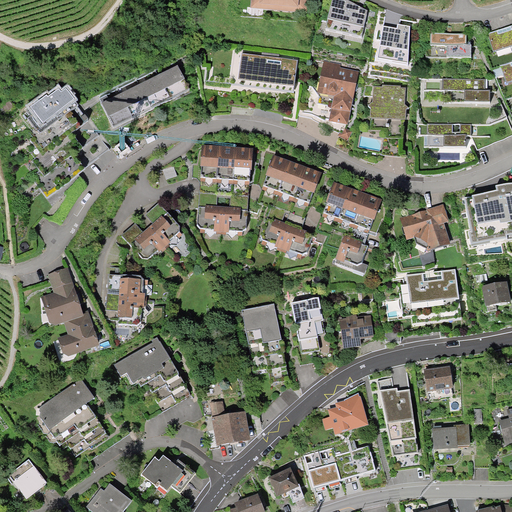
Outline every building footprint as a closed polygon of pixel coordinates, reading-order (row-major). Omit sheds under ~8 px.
[(248,0),(248,9),(304,14),(304,0),(248,0)] [(368,13),(344,0),(333,0),(326,30),(362,38),(368,13)] [(511,45),(511,26),(488,34),(493,51),(511,45)] [(397,31),(383,29),(378,61),(408,66),(410,30),(398,27),(398,30),(397,31)] [(465,44),(465,32),(421,32),(421,44),(425,44),(425,56),(472,56),(472,44),(465,44)] [(236,84),(294,92),(298,59),(240,52),(236,84)] [(353,100),(359,72),(341,68),(341,64),(325,60),(318,93),(334,96),(353,100)] [(511,61),(501,65),(507,83),(511,81),(511,61)] [(190,89),(178,65),(168,70),(148,79),(129,88),(110,97),(101,102),(113,126),(190,89)] [(487,92),(487,79),(423,79),(423,92),(442,92),(442,103),(490,103),(490,92),(487,92)] [(404,138),(406,89),(374,87),(372,129),(390,130),(390,138),(404,138)] [(61,92),(58,88),(48,95),(47,94),(44,96),(23,111),(35,128),(30,132),(33,137),(30,139),(37,149),(33,152),(37,158),(33,160),(41,171),(33,177),(47,196),(85,168),(79,160),(75,154),(83,148),(77,140),(72,133),(81,126),(75,118),(70,111),(79,104),(74,99),(66,88),(61,92)] [(334,96),(329,121),(348,125),(353,100),(334,96)] [(10,101),(2,106),(7,112),(14,107),(10,101)] [(471,134),(471,124),(421,124),(421,134),(425,134),(425,146),(464,146),(464,134),(471,134)] [(103,136),(94,140),(101,155),(110,151),(103,136)] [(250,193),(251,149),(240,149),(225,148),(211,148),(201,147),(200,191),(250,193)] [(285,159),(275,155),(262,190),(265,190),(263,196),(306,212),(321,171),(312,168),(300,164),(285,159)] [(342,186),(333,182),(318,221),(366,239),(380,199),(372,196),(356,191),(342,186)] [(511,182),(496,185),(497,192),(465,198),(470,228),(464,229),(468,248),(511,239),(511,182)] [(223,234),(224,196),(200,195),(199,233),(223,234)] [(249,197),(224,196),(223,234),(247,235),(249,197)] [(143,232),(136,224),(129,230),(123,235),(142,258),(149,259),(159,250),(160,251),(162,250),(163,251),(170,245),(168,244),(171,242),(169,240),(180,231),(180,225),(159,202),(151,210),(145,215),(152,223),(143,232)] [(444,204),(399,218),(406,240),(414,237),(426,243),(428,250),(450,243),(444,224),(450,222),(444,204)] [(303,222),(305,218),(272,206),(262,235),(263,240),(268,241),(265,249),(295,260),(298,253),(303,254),(308,253),(314,235),(303,232),(300,231),(303,222)] [(362,264),(369,245),(344,236),(336,259),(344,262),(342,268),(363,275),(367,266),(362,264)] [(49,322),(55,323),(65,320),(83,314),(68,269),(49,275),(55,293),(41,298),(49,322)] [(458,319),(452,269),(438,271),(439,279),(420,281),(419,272),(401,274),(402,284),(396,285),(400,317),(409,316),(410,325),(458,319)] [(116,307),(115,316),(137,318),(138,304),(142,304),(143,293),(138,293),(139,278),(117,277),(117,285),(116,307)] [(510,302),(507,282),(480,286),(483,306),(510,302)] [(296,353),(298,367),(319,363),(314,337),(321,335),(314,300),(290,304),(292,318),(297,342),(299,353),(296,353)] [(275,326),(270,303),(239,309),(252,371),(265,369),(268,385),(286,381),(284,367),(281,354),(278,339),(275,326)] [(59,340),(63,354),(69,356),(100,346),(88,312),(83,314),(65,320),(70,336),(59,340)] [(374,338),(371,316),(341,320),(344,349),(362,347),(361,340),(374,338)] [(190,393),(158,340),(116,365),(130,388),(142,381),(160,411),(190,393)] [(451,366),(424,370),(427,396),(455,392),(451,366)] [(94,398),(81,379),(38,408),(56,436),(61,432),(78,457),(108,437),(85,404),(94,398)] [(407,391),(378,393),(381,411),(386,434),(390,452),(393,470),(418,466),(407,391)] [(335,434),(369,425),(360,393),(337,403),(339,407),(329,410),(330,417),(323,418),(326,430),(333,428),(335,434)] [(214,446),(248,441),(244,412),(226,414),(224,400),(208,403),(214,446)] [(511,442),(511,417),(497,422),(504,445),(511,442)] [(429,429),(430,448),(454,447),(453,444),(464,443),(463,423),(451,424),(451,428),(429,429)] [(311,445),(329,441),(327,433),(310,438),(311,445)] [(338,481),(375,470),(372,459),(368,447),(336,457),(334,449),(306,457),(314,487),(324,485),(338,481)] [(138,474),(162,493),(168,485),(178,492),(192,474),(173,459),(169,464),(154,453),(138,474)] [(26,498),(46,483),(33,466),(13,481),(26,498)] [(304,497),(289,467),(269,477),(277,496),(284,492),(290,504),(304,497)] [(232,511),(265,511),(266,511),(254,481),(235,488),(239,499),(229,503),(232,511)] [(90,511),(123,511),(132,501),(108,483),(87,510),(90,511)]
